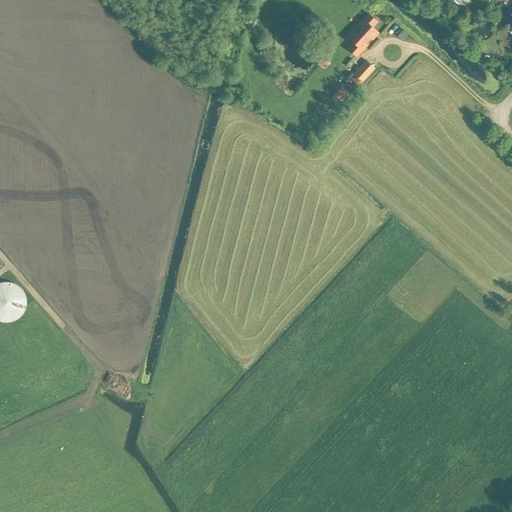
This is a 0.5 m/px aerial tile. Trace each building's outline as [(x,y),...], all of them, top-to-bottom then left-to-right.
[(511,6),(502,17),(508,22),(511,26),(511,6)] [(365,42),(376,31),(371,27),(376,21),(368,14),(357,26),(361,30),(357,35),(353,32),(348,38),(353,43),(348,48),(356,56),(367,44),(365,42)] [(511,34),(511,32),(511,26),(508,22),(503,27),(511,34)] [(357,87),(373,69),(364,61),(348,79),(357,87)] [(339,86),(333,94),(341,101),(348,93),(339,86)]
